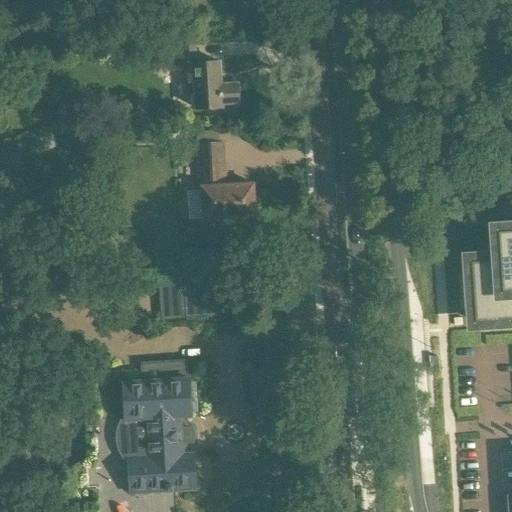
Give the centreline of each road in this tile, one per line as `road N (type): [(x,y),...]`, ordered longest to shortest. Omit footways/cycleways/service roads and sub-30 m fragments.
road 1 (secondary): [(420,511),(402,441),(374,0)]
road 2 (residential): [(310,0),(332,320),(356,318)]
road 3 (secondary): [(336,0),(356,318)]
road 4 (unknown): [(0,318),(35,313),(99,340),(151,350),(203,334)]
road 5 (secondary): [(356,318),(370,511)]
